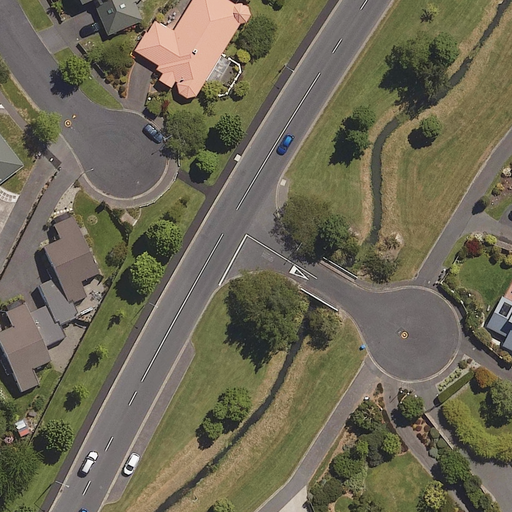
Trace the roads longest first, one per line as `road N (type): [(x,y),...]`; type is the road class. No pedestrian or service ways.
road 1 (tertiary): [(229,222),(74,511)]
road 2 (tertiary): [(368,0),(229,222)]
road 3 (residential): [(410,336),(229,222)]
road 4 (residential): [(122,155),(49,88),(0,14)]
